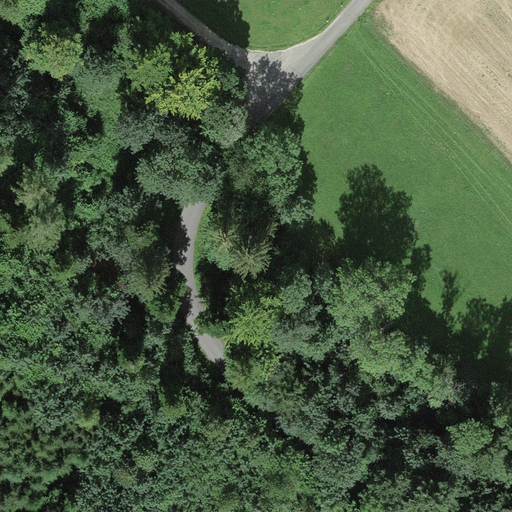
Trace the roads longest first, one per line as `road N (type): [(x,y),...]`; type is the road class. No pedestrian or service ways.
road 1 (unclassified): [(363,0),(269,95),(215,165),(190,214),(182,270),(197,321),(216,349),(380,511)]
road 2 (track): [(269,95),(161,0)]
